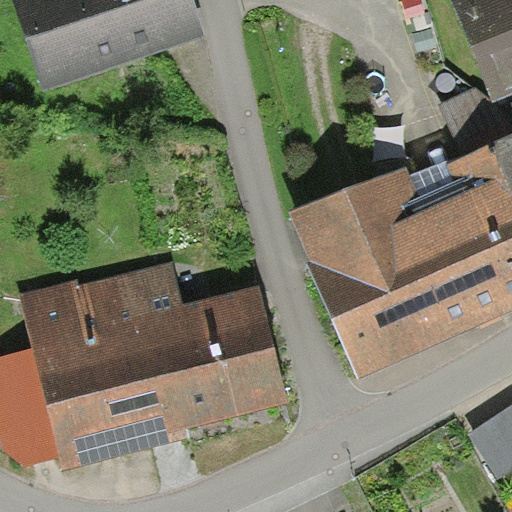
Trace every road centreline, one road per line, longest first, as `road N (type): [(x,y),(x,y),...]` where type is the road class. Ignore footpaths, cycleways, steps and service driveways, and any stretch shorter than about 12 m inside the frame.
road 1 (unclassified): [(338,439),(204,0)]
road 2 (residential): [(338,439),(511,342)]
road 3 (residential): [(181,511),(338,439)]
